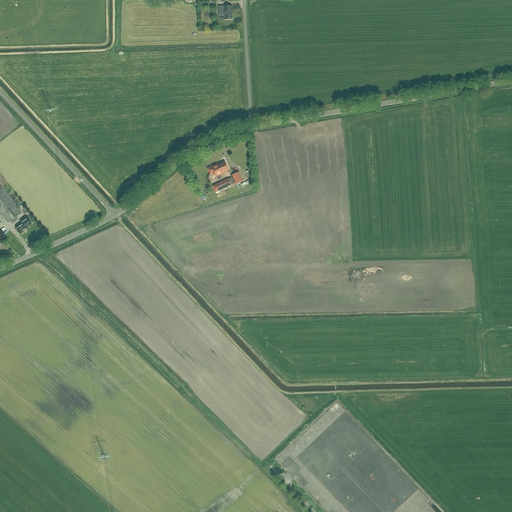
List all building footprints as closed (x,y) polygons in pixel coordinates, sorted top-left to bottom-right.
[(232,11),(232,6),(218,7),(219,16),(224,15),(224,19),(232,19),(231,11),(232,11)] [(216,177),(218,180),(221,178),(220,175),(225,173),(224,172),(228,170),(224,162),(217,165),(217,163),(207,168),(210,174),(213,172),(215,178),(215,177),(216,177)] [(243,181),(238,172),(231,175),(236,184),(238,188),(241,187),(239,183),(243,181)] [(231,185),(228,179),(212,186),(215,193),(231,185)] [(21,212),(1,186),(0,186),(0,214),(7,223),(21,212)] [(21,223),(15,228),(19,233),(25,228),(25,229),(31,224),(25,216),(19,221),(21,223)]
